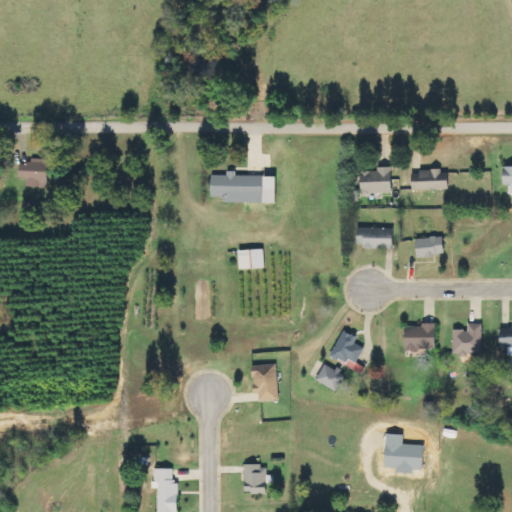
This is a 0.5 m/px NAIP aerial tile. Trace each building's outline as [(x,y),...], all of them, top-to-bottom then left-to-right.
[(50,160),(32,160),(32,164),(21,164),(21,178),(28,178),(28,185),(50,186),(50,160)] [(363,171),(364,194),(394,194),(393,167),(379,167),(379,171),(363,171)] [(415,190),(450,189),(450,170),(414,171),(415,190)] [(279,176),(237,176),(237,171),(228,171),(228,175),(213,175),(213,198),(225,198),(225,203),(278,204),(279,176)] [(395,249),(396,230),(360,229),(360,248),(395,249)] [(446,256),(445,237),(418,238),(419,257),(446,256)] [(241,250),(241,269),(266,269),(265,250),(241,250)] [(484,324),(469,324),(469,330),(455,330),(455,354),(484,354),(484,324)] [(438,351),(438,326),(408,325),(407,350),(438,351)] [(503,347),(511,347),(511,325),(503,325),(503,347)] [(359,338),(345,331),(334,355),(357,366),(365,348),(356,344),(359,338)] [(348,367),(363,373),(366,367),(350,361),(348,367)] [(318,380),(336,391),(346,374),(327,363),(318,380)] [(255,394),(261,394),(261,402),(280,401),(279,365),(254,365),(255,394)] [(426,446),(405,445),(405,435),(388,434),(387,468),(399,468),(398,473),(416,474),(416,470),(425,470),(426,446)] [(269,466),(247,466),(246,494),(269,494),(269,466)] [(160,489),(159,511),(180,511),(181,482),(175,482),(175,469),(156,469),(155,489),(160,489)]
